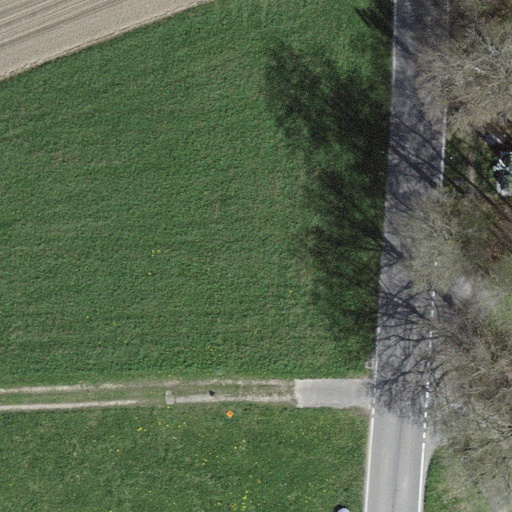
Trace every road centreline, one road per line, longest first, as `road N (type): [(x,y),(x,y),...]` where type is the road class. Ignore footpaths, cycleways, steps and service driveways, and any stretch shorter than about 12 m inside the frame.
road 1 (track): [(0,406),(401,394),(511,446)]
road 2 (tertiary): [(419,0),(394,511)]
